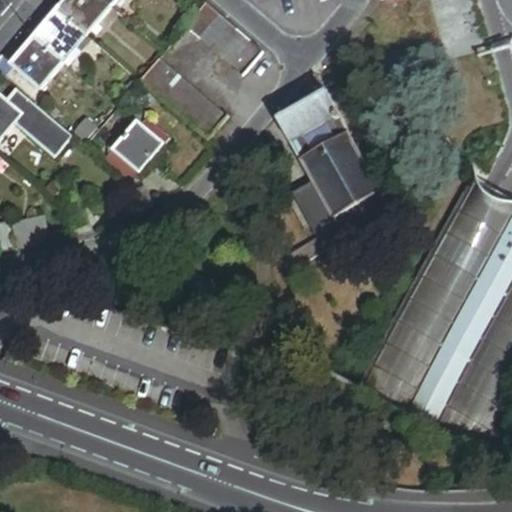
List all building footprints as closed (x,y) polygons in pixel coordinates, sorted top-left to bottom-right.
[(111,10),(99,0),(71,0),(59,15),(87,39),(111,10)] [(99,0),(111,10),(119,0),(99,0)] [(264,56),(207,6),(186,29),(244,79),(264,56)] [(64,65),(87,39),(59,15),(36,41),(64,65)] [(41,92),(64,65),(36,41),(13,68),(41,92)] [(226,119),(159,62),(140,84),(208,141),(226,119)] [(136,80),(119,100),(123,105),(140,84),(136,80)] [(74,140),(20,93),(10,105),(24,117),(17,126),(57,161),(74,140)] [(333,222),(375,199),(383,194),(351,137),(327,94),(302,108),(277,122),(312,184),(333,222)] [(0,96),(0,145),(17,126),(24,117),(10,105),(0,96)] [(143,119),(138,125),(165,148),(170,142),(143,119)] [(138,125),(114,154),(140,177),(165,148),(138,125)] [(114,154),(105,166),(131,188),(140,177),(114,154)] [(358,391),(411,419),(446,352),(460,359),(500,281),(511,258),(511,208),(505,207),(496,203),(493,201),(491,199),(487,195),(481,187),(479,184),(477,177),(476,172),(475,166),(358,391)] [(388,222),(375,199),(333,222),(312,184),(293,195),(328,256),(388,222)] [(145,187),(135,192),(146,210),(156,204),(145,187)] [(85,200),(69,203),(74,228),(90,225),(85,200)] [(35,248),(52,245),(46,220),(30,223),(35,248)] [(18,252),(35,248),(30,223),(13,228),(18,252)] [(0,228),(0,255),(15,252),(10,227),(0,228)] [(316,240),(289,256),(297,269),(324,254),(316,240)] [(511,258),(500,281),(460,359),(467,363),(511,276),(511,258)] [(481,370),(445,438),(499,466),(511,441),(511,276),(467,363),(481,370)] [(411,419),(445,438),(481,370),(467,363),(460,359),(446,352),(411,419)]
